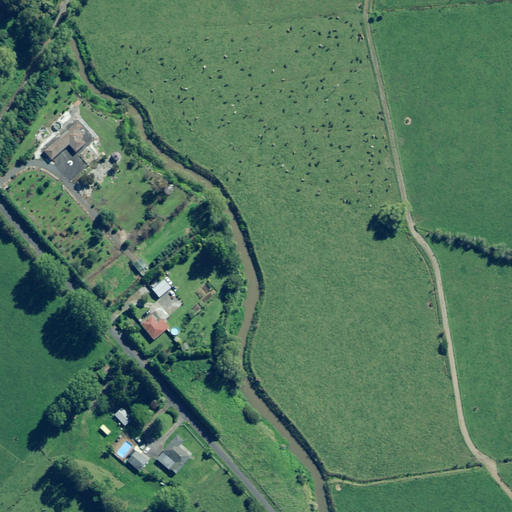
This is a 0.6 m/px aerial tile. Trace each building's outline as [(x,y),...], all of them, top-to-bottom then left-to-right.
[(81,128),(76,122),(43,152),(51,161),(68,145),(75,153),(85,144),(80,139),(83,136),(78,131),(81,128)] [(111,161),(112,162),(113,162),(114,163),(115,163),(116,163),(117,162),(118,162),(119,162),(119,161),(120,160),(120,159),(120,158),(120,157),(120,156),(119,155),(119,154),(118,154),(117,153),(116,153),(115,153),(114,153),(113,153),(112,154),(111,155),(110,156),(110,157),(110,158),(110,159),(110,160),(111,161)] [(146,266),(139,259),(132,266),(139,273),(146,266)] [(170,288),(163,281),(152,291),(159,298),(170,288)] [(203,310),(197,304),(190,310),(195,316),(203,310)] [(157,324),(151,317),(140,326),(153,341),(168,328),(162,320),(157,324)] [(185,321),(180,317),(176,321),(181,325),(185,321)] [(181,338),(179,331),(172,334),(175,341),(181,338)] [(130,417),(121,409),(118,412),(114,416),(122,424),(130,417)] [(173,439),(156,460),(175,476),(192,456),(173,439)] [(147,462),(135,452),(127,462),(138,472),(147,462)]
